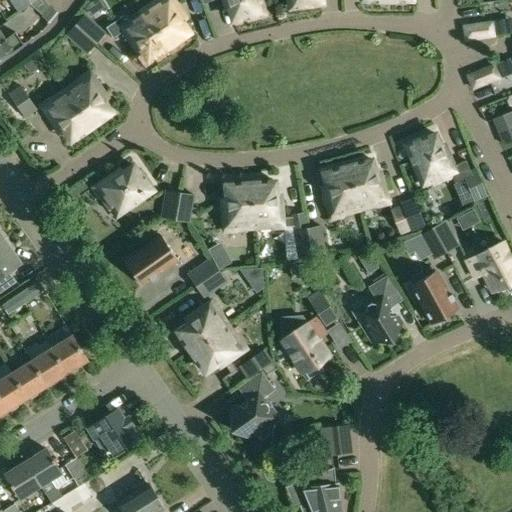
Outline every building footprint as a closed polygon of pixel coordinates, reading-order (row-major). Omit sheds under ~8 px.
[(12,0),(19,10),(33,0),(12,0)] [(159,0),(160,1),(146,11),(170,47),(184,38),(183,36),(190,31),(180,16),(182,14),(177,7),(179,6),(174,0),(159,0)] [(225,0),(226,2),(229,1),(233,19),(242,17),(242,19),(264,14),(260,0),(225,0)] [(50,5),(42,15),(49,21),(57,12),(50,5)] [(125,14),(106,27),(113,38),(123,31),(129,40),(131,39),(136,46),(138,44),(148,59),(155,54),(157,56),(170,47),(146,11),(132,20),(129,16),(128,17),(125,14)] [(84,14),(75,23),(96,42),(105,32),(84,14)] [(492,22),(464,26),(466,40),(494,36),(492,22)] [(75,23),(66,33),(87,52),(96,42),(75,23)] [(0,58),(23,43),(14,31),(4,38),(0,31),(0,58)] [(494,64),(467,75),(473,88),(499,77),(494,64)] [(82,81),(68,91),(93,128),(107,118),(105,116),(112,111),(102,96),(104,94),(99,87),(101,86),(90,70),(79,77),(82,81)] [(20,86),(9,93),(26,116),(36,109),(20,86)] [(51,97),(40,105),(51,121),(53,120),(58,127),(60,125),(71,140),(78,135),(79,137),(93,128),(68,91),(53,101),(51,97)] [(511,109),(511,110),(493,118),(498,131),(499,132),(511,126),(511,109)] [(511,126),(499,132),(503,144),(511,140),(511,126)] [(426,134),(406,143),(423,183),(443,174),(445,179),(456,174),(459,181),(464,179),(473,200),(486,195),(475,169),(470,171),(466,160),(454,165),(450,155),(448,156),(445,148),(442,149),(435,132),(427,136),(426,134)] [(363,159),(346,164),(358,206),(375,201),(376,206),(388,203),(383,184),(381,184),(379,176),(377,177),(372,159),(364,161),(363,159)] [(109,175),(93,187),(100,197),(104,195),(117,213),(153,189),(141,170),(139,172),(134,164),(119,175),(117,172),(110,177),(109,175)] [(332,170),(323,172),(328,190),(325,191),(327,199),(325,200),(330,219),(343,215),(342,210),(358,206),(346,164),(331,168),(332,170)] [(267,179),(250,180),(253,224),(270,223),(270,227),(283,227),(283,226),(293,226),(298,258),(311,256),(311,255),(307,228),(306,228),(304,213),(291,215),(292,217),(282,218),(282,207),(280,207),(279,199),(277,199),(276,181),(267,181),(267,179)] [(224,211),(222,211),(223,231),(236,230),(236,225),(253,224),(250,180),(234,181),(234,184),(225,184),(227,203),(223,203),(224,211)] [(166,191),(162,218),(175,220),(180,193),(166,191)] [(180,193),(175,220),(189,222),(193,195),(180,193)] [(413,199),(402,203),(413,230),(424,226),(413,199)] [(382,206),(368,212),(375,230),(389,224),(382,206)] [(444,221),(432,228),(445,251),(457,244),(444,221)] [(320,226),(307,228),(311,255),(324,252),(320,226)] [(432,228),(420,235),(433,258),(445,251),(432,228)] [(162,235),(125,260),(142,284),(178,259),(162,235)] [(4,238),(0,240),(0,291),(9,286),(2,275),(21,262),(4,238)] [(511,258),(502,240),(466,259),(476,277),(484,272),(494,291),(505,285),(508,292),(511,290),(511,258)] [(211,259),(189,274),(197,285),(219,270),(211,259)] [(219,270),(197,285),(204,296),(226,281),(219,270)] [(436,270),(411,284),(432,323),(457,309),(436,270)] [(360,307),(357,318),(370,338),(375,340),(392,340),(400,324),(400,321),(397,315),(390,315),(387,312),(391,307),(402,299),(387,275),(368,287),(375,298),(360,307)] [(38,281),(20,292),(27,303),(45,291),(38,281)] [(319,289),(308,297),(310,301),(325,325),(337,317),(322,293),(319,289)] [(20,292),(1,305),(9,315),(27,303),(20,292)] [(192,319),(177,330),(182,337),(180,339),(190,353),(226,327),(216,313),(220,311),(212,300),(196,311),(198,313),(191,318),(192,319)] [(30,312),(23,316),(28,324),(34,320),(30,312)] [(315,316),(281,339),(303,373),(304,372),(309,379),(323,369),(319,363),(329,356),(318,339),(326,333),(315,316)] [(226,327),(190,353),(199,365),(201,364),(206,371),(221,361),(223,364),(230,359),(231,360),(247,349),(239,339),(235,341),(226,327)] [(52,347),(51,347),(67,373),(87,360),(72,335),(52,347)] [(35,343),(25,349),(31,360),(47,385),(67,373),(51,347),(52,347),(47,340),(37,346),(35,343)] [(264,349),(241,365),(249,377),(272,361),(264,349)] [(31,360),(11,372),(27,397),(47,385),(31,360)] [(232,408),(230,411),(231,429),(247,436),(253,436),(255,434),(264,439),(270,435),(268,425),(272,422),(274,411),(264,397),(275,389),(262,371),(238,388),(246,399),(247,405),(244,407),(237,404),(232,408)] [(11,372),(0,379),(0,398),(7,410),(27,397),(11,372)] [(118,408),(87,427),(94,439),(100,448),(106,444),(113,455),(115,458),(124,453),(122,449),(138,439),(140,437),(133,425),(134,425),(128,416),(124,418),(118,408)] [(348,424),(319,428),(323,456),(331,455),(330,441),(350,438),(348,424)] [(75,433),(64,440),(72,452),(82,445),(75,433)] [(46,448),(25,460),(41,485),(46,493),(54,488),(49,480),(61,473),(46,448)] [(76,458),(65,465),(78,486),(88,479),(76,458)] [(25,460),(4,473),(20,498),(41,485),(25,460)] [(300,480),(285,486),(293,507),(299,505),(301,511),(340,511),(338,482),(302,486),(300,480)] [(148,483),(117,502),(123,511),(159,511),(164,509),(148,483)]
